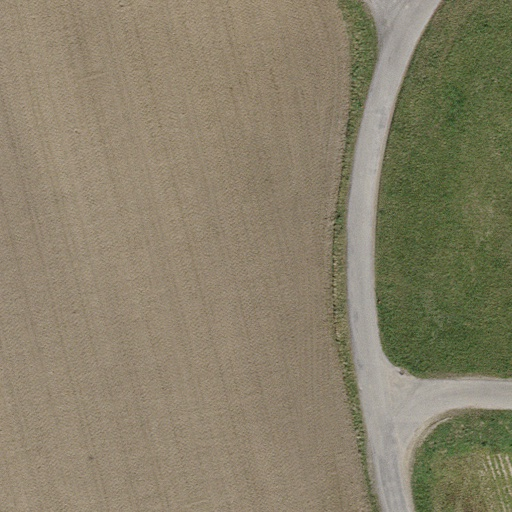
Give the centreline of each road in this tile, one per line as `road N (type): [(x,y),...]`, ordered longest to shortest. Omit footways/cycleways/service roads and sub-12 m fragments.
road 1 (track): [(405,511),(370,387),(362,318),(370,179),(403,36),(434,0)]
road 2 (track): [(511,398),(370,387)]
